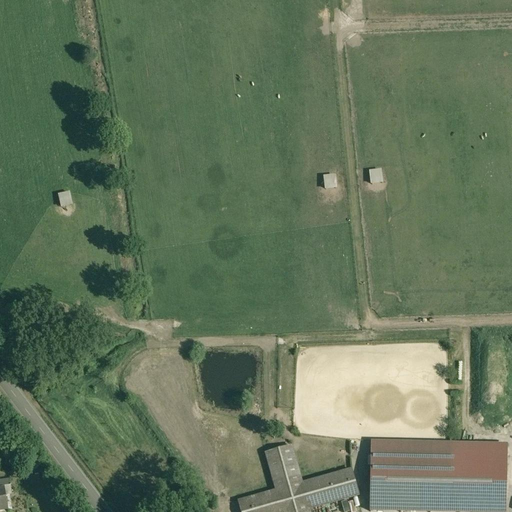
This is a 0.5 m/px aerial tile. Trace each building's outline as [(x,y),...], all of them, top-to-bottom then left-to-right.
[(367,185),(380,184),(379,170),(366,171),(367,185)] [(320,176),(321,190),(333,189),(332,175),(320,176)] [(55,194),(57,208),(70,206),(67,192),(55,194)] [(352,471),(302,485),(291,447),(266,454),(277,492),(238,503),(241,511),(309,511),(309,509),(359,495),(352,471)] [(505,511),(507,455),(372,452),(370,511),(505,511)]
